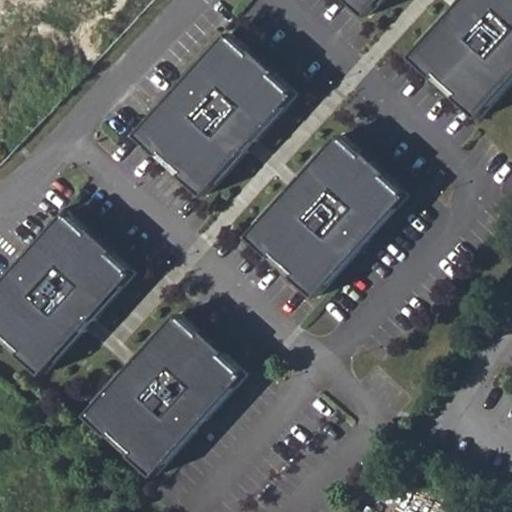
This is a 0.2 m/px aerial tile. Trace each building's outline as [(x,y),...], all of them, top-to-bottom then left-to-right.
[(50,0),(35,19),(57,37),(75,14),(58,0),(50,0)] [(351,0),(366,13),(378,0),(351,0)] [(414,56),(481,117),(511,82),(511,0),(464,0),(461,5),(414,56)] [(138,133),(205,194),(252,142),(296,93),(273,73),(276,69),(253,49),(250,52),(229,32),(138,133)] [(252,235),(319,297),(409,195),(387,175),(390,172),(367,152),(364,155),(343,135),(298,185),(252,235)] [(69,212),(0,286),(0,333),(45,374),(90,324),(136,273),(114,252),(117,249),(94,228),(91,232),(69,212)] [(135,363),(89,414),(157,475),(248,374),(226,354),(229,351),(206,330),(203,333),(180,313),(135,363)]
